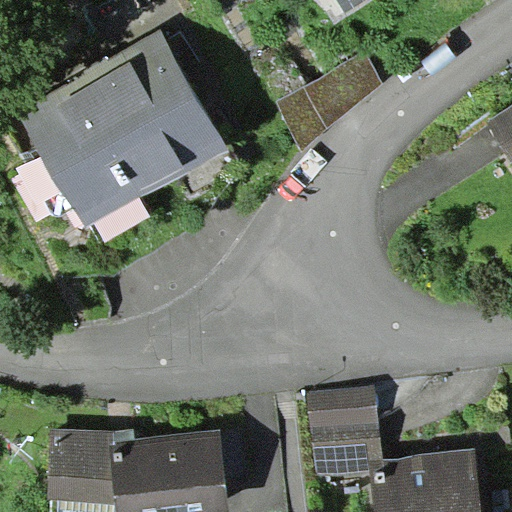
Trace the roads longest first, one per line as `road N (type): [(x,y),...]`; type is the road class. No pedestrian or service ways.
road 1 (residential): [(320,301),(304,262),(314,215),(342,163),(511,30)]
road 2 (residential): [(320,301),(242,329),(97,363),(0,356)]
road 3 (residential): [(511,333),(449,340),(382,329),(320,301)]
